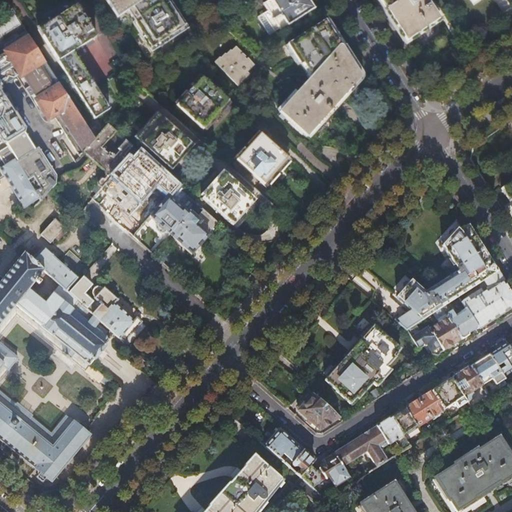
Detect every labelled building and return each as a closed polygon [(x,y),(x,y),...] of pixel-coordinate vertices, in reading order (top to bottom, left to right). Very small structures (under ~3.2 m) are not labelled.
[(105,0),(118,18),(129,11),(147,39),(155,51),(187,30),(167,0),(105,0)] [(269,36),(275,33),(280,29),(281,31),(315,9),(309,0),(269,0),(263,4),(268,11),(258,18),(269,36)] [(422,30),(439,18),(427,0),(381,0),(388,11),(407,40),(422,30)] [(110,109),(93,83),(74,51),(97,37),(76,5),(57,17),(38,29),(95,118),(110,109)] [(310,79),(280,112),(308,136),(360,78),(360,77),(361,76),(361,75),(361,74),(360,74),(351,59),(335,34),(326,19),(288,43),(301,64),(303,62),(311,73),(310,79)] [(116,132),(108,125),(96,139),(29,37),(6,52),(0,55),(0,137),(3,143),(7,144),(9,142),(15,138),(24,133),(25,128),(15,112),(16,111),(12,105),(10,107),(0,90),(0,88),(9,83),(11,83),(13,83),(15,80),(21,75),(29,87),(25,90),(30,98),(34,95),(37,100),(49,119),(54,116),(80,156),(75,161),(80,168),(101,189),(102,188),(129,158),(126,155),(133,147),(126,141),(118,149),(120,151),(116,156),(113,154),(112,156),(102,148),(116,132)] [(230,50),(226,55),(225,54),(220,58),(219,57),(215,62),(238,86),(243,81),(250,75),(248,72),(254,66),(248,59),(246,60),(244,58),(246,57),(236,47),(231,51),(230,50)] [(203,130),(229,102),(201,78),(176,106),(203,130)] [(158,115),(136,139),(169,169),(191,144),(158,115)] [(260,135),(236,161),(264,185),(276,172),(287,159),(260,135)] [(27,156),(15,138),(9,142),(13,149),(10,150),(13,155),(15,158),(17,162),(27,156)] [(7,158),(13,155),(10,150),(9,149),(4,152),(7,158)] [(51,189),(55,186),(56,176),(38,149),(27,156),(17,162),(23,172),(28,169),(42,192),(37,195),(39,198),(41,201),(51,189)] [(173,191),(177,187),(141,154),(134,162),(129,158),(102,188),(101,189),(121,207),(142,226),(145,223),(153,213),(141,203),(161,180),(173,191)] [(25,206),(39,198),(37,195),(23,172),(17,162),(15,158),(0,168),(25,206)] [(202,199),(230,224),(242,210),(252,198),(225,174),(202,199)] [(511,181),(501,188),(511,204),(511,203),(511,181)] [(189,213),(190,211),(189,210),(188,211),(184,208),(183,209),(169,197),(153,213),(145,223),(155,231),(164,240),(189,213)] [(74,221),(80,215),(68,204),(62,210),(74,221)] [(42,236),(51,243),(65,227),(56,219),(42,236)] [(412,309),(395,320),(406,330),(415,324),(424,319),(441,308),(453,300),(458,297),(479,284),(498,271),(481,245),(469,226),(458,233),(457,231),(450,239),(443,247),(459,273),(444,283),(427,294),(413,282),(406,290),(399,298),(412,309)] [(69,293),(79,282),(77,280),(78,278),(71,272),(70,272),(63,266),(52,256),(53,256),(46,249),(34,262),(43,270),(60,285),(69,293)] [(34,262),(25,253),(0,284),(0,324),(16,305),(42,327),(52,336),(53,335),(59,341),(54,347),(62,353),(67,347),(90,365),(85,371),(100,384),(106,377),(91,364),(111,339),(96,327),(101,322),(69,293),(60,285),(45,302),(28,289),(43,270),(34,262)] [(490,289),(464,305),(466,308),(478,327),(479,329),(487,324),(511,309),(511,308),(511,293),(506,285),(498,271),(479,284),(483,291),(489,287),(490,289)] [(87,279),(84,277),(79,282),(69,293),(101,322),(124,342),(133,332),(143,322),(138,318),(134,322),(115,304),(118,300),(104,288),(102,287),(100,286),(98,286),(96,287),(94,288),(93,291),(93,293),(94,296),(96,298),(93,300),(85,293),(92,285),(87,279)] [(0,362),(3,365),(0,369),(0,404),(53,447),(74,422),(68,417),(51,437),(0,395),(0,380),(17,359),(0,344),(0,336),(16,317),(54,347),(59,341),(53,335),(52,336),(42,327),(16,305),(0,324),(0,362)] [(461,312),(449,320),(462,340),(471,335),(469,333),(478,327),(466,308),(461,312)] [(439,323),(430,329),(444,351),(454,345),(462,340),(449,320),(445,314),(437,320),(439,323)] [(415,324),(406,330),(418,348),(424,344),(427,345),(432,354),(438,355),(444,351),(430,329),(429,327),(421,332),(415,324)] [(384,379),(391,371),(387,367),(397,355),(396,354),(400,349),(374,326),(362,338),(331,373),(325,380),(336,390),(335,391),(351,404),(356,398),(358,399),(373,383),(377,387),(384,379)] [(499,353),(491,358),(503,377),(511,371),(511,350),(509,346),(499,353)] [(62,353),(85,371),(90,365),(67,347),(62,353)] [(478,361),(470,366),(482,385),(492,379),(496,385),(505,379),(503,377),(491,358),(489,355),(478,361)] [(0,369),(3,365),(0,362),(0,438),(41,472),(47,477),(53,482),(74,455),(91,435),(74,422),(53,447),(0,404),(0,369)] [(462,372),(452,378),(467,402),(478,395),(475,391),(483,386),(482,385),(470,366),(462,372)] [(442,384),(432,391),(444,410),(455,403),(458,408),(467,402),(452,378),(442,384)] [(425,395),(418,399),(431,419),(445,411),(444,410),(432,391),(425,395)] [(339,417),(311,392),(303,400),(299,405),(301,408),(299,411),(319,428),(322,428),(339,417)] [(413,403),(405,408),(418,428),(431,419),(418,399),(413,403)] [(397,413),(391,417),(404,436),(418,428),(405,408),(397,413)] [(395,441),(402,452),(410,447),(404,436),(391,417),(383,422),(376,426),(376,427),(385,440),(388,445),(395,441)] [(371,457),(377,467),(390,459),(382,447),(384,445),(382,442),(385,440),(376,427),(370,430),(365,433),(342,448),(334,453),(343,467),(359,456),(363,462),(371,457)] [(283,455),(292,463),(303,451),(292,441),(280,431),(274,438),(266,447),(280,459),(283,455)] [(511,476),(511,459),(498,438),(435,478),(457,511),(511,476)] [(296,473),(300,477),(301,477),(314,461),(308,455),(303,451),(292,463),(292,464),(292,465),(294,467),(296,467),(297,466),(300,469),(296,473)] [(334,453),(329,456),(324,459),(327,464),(319,469),(325,479),(329,477),(336,487),(350,478),(343,467),(334,453)] [(255,511),(282,480),(256,458),(239,479),(220,502),(211,511),(255,511)] [(44,482),(47,477),(41,472),(37,476),(44,482)] [(318,505),(320,508),(326,500),(316,491),(309,485),(301,477),(300,477),(293,485),(296,486),(299,488),(318,505)] [(293,491),(296,486),(293,485),(289,483),(286,487),(288,488),(289,487),(293,491)] [(412,511),(394,483),(361,504),(366,511),(412,511)] [(323,484),(316,491),(326,500),(334,495),(323,484)]
